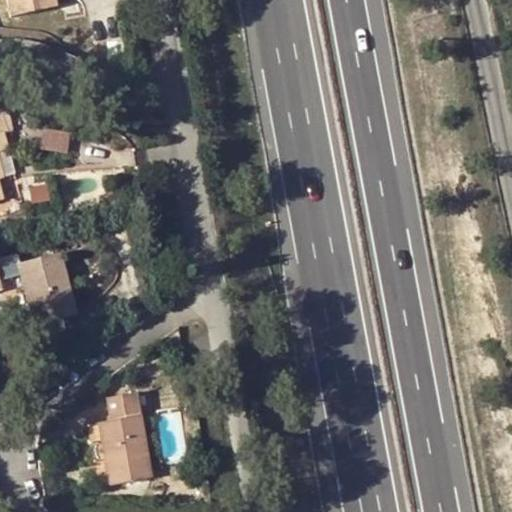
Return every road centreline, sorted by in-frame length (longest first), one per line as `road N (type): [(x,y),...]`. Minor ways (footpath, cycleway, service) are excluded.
road 1 (motorway): [(453,511),(354,0)]
road 2 (motorway): [(279,0),(376,511)]
road 3 (unclassified): [(177,117),(253,511)]
road 4 (unknown): [(210,281),(0,434)]
road 5 (residential): [(0,49),(177,117)]
road 6 (residential): [(511,172),(476,0)]
